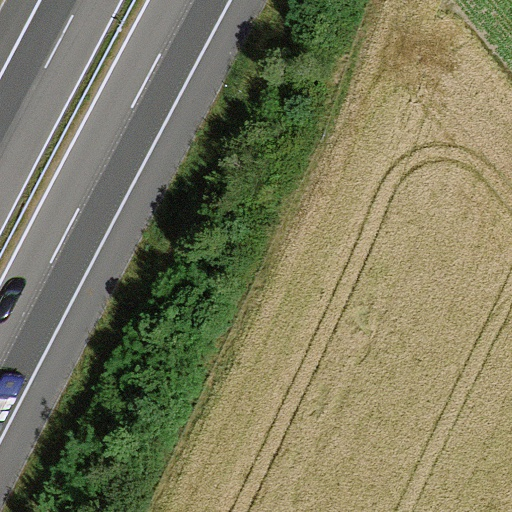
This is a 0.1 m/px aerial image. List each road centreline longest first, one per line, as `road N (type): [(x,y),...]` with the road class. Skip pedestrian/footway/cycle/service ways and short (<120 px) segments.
road 1 (motorway): [(0,361),(190,0)]
road 2 (motorway): [(81,0),(0,153)]
